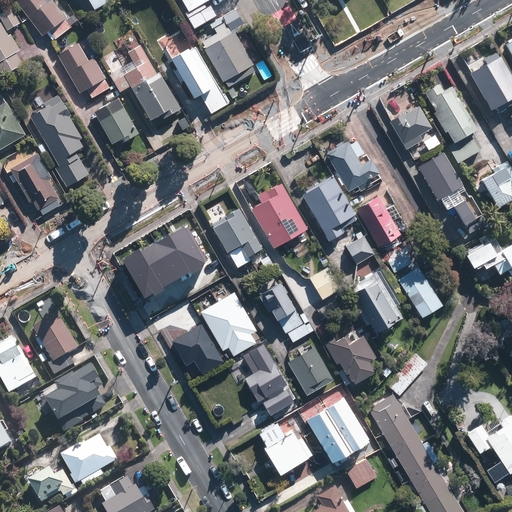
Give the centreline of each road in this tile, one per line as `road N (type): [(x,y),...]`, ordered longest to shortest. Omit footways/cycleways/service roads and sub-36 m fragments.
road 1 (residential): [(67,245),(224,511)]
road 2 (secondary): [(326,98),(67,245)]
road 3 (secondary): [(497,0),(326,98)]
